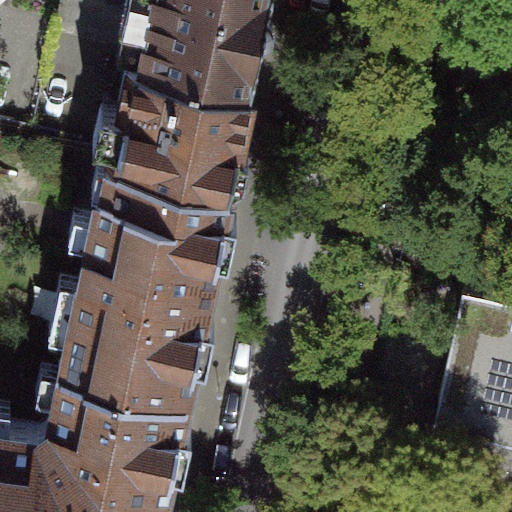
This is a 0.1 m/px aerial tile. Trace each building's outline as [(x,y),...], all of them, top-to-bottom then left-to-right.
[(254,74),(269,0),(130,0),(128,12),(150,17),(143,51),(254,74)] [(232,175),(254,74),(143,51),(142,56),(132,53),(121,102),(103,98),(96,133),(113,137),(111,150),(232,175)] [(227,201),(232,175),(111,150),(68,353),(189,379),(195,347),(207,350),(216,310),(204,307),(218,241),(231,244),(239,204),(227,201)] [(511,297),(466,287),(441,397),(511,412),(511,297)] [(181,413),(189,379),(68,353),(62,352),(61,359),(64,360),(56,408),(40,420),(0,413),(0,511),(162,511),(174,453),(184,455),(192,415),(181,413)]
